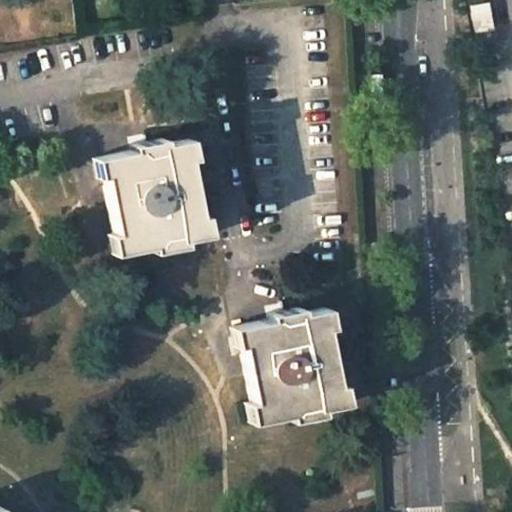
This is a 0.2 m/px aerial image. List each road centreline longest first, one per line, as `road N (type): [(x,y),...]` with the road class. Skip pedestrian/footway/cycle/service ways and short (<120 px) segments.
road 1 (tertiary): [(399,0),(424,511)]
road 2 (residential): [(159,81),(0,103)]
